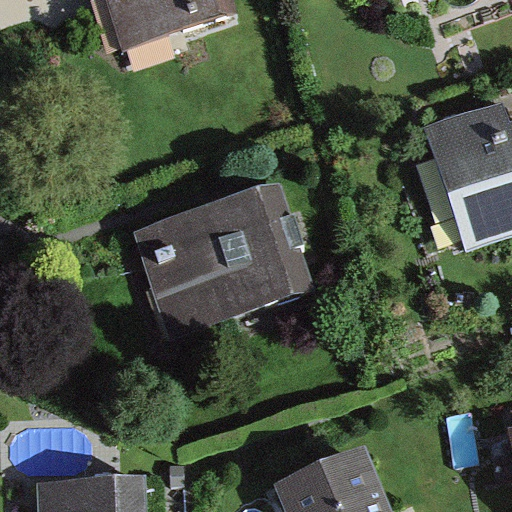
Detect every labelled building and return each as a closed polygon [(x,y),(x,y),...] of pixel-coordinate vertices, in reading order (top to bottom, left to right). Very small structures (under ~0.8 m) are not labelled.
[(206,0),(102,0),(124,57),(216,23),(206,0)] [(443,157),(431,161),(462,260),(511,244),(511,134),(511,135),(504,114),(436,135),(443,157)] [(274,203),(136,246),(169,352),(307,309),(274,203)] [(382,511),(362,465),(273,504),(276,511),(382,511)] [(139,511),(137,489),(36,498),(37,511),(139,511)]
